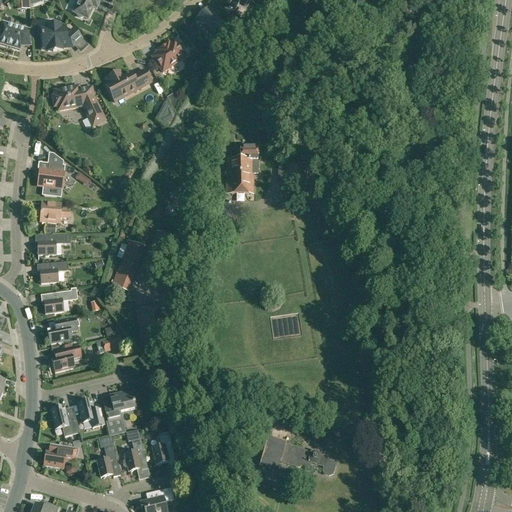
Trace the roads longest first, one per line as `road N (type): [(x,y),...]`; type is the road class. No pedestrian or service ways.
road 1 (secondary): [(485,304),(486,151),(504,0)]
road 2 (secondary): [(482,506),(485,304)]
road 3 (residential): [(2,290),(15,268),(27,133)]
